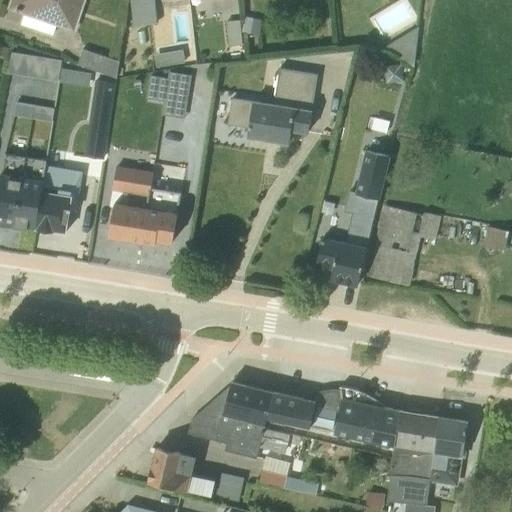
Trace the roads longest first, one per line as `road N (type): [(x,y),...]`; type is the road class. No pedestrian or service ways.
road 1 (tertiary): [(511,365),(175,308)]
road 2 (residential): [(27,511),(150,388),(169,348),(175,308)]
road 3 (tertiary): [(175,308),(0,279)]
